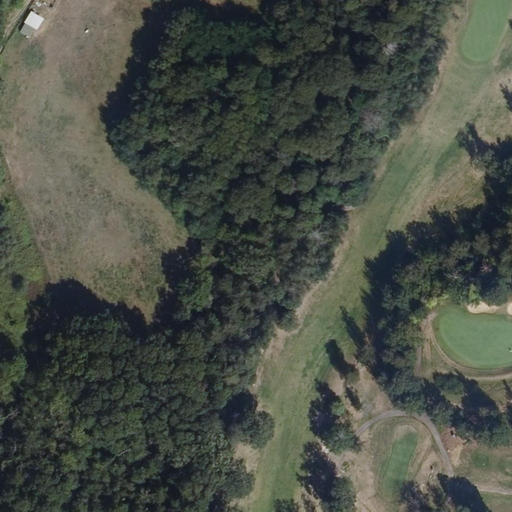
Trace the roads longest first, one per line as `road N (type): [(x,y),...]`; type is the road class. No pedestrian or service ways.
road 1 (track): [(276,0),(257,128),(177,323),(175,511)]
road 2 (track): [(40,0),(13,139),(14,342),(0,377)]
